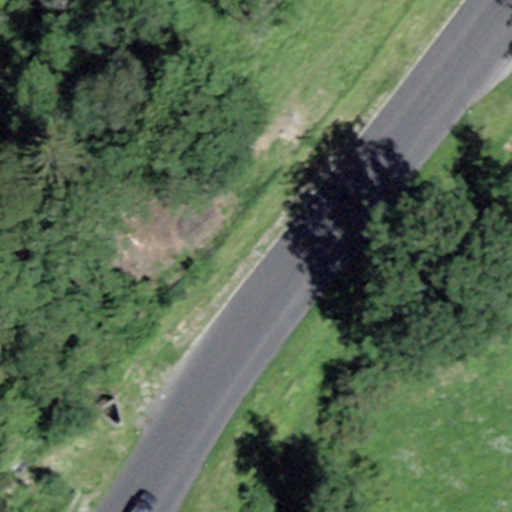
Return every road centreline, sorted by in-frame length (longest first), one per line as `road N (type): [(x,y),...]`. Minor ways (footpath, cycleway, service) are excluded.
road 1 (primary): [(511,5),(251,333),(139,511)]
road 2 (track): [(511,152),(315,397),(287,461),(282,511)]
